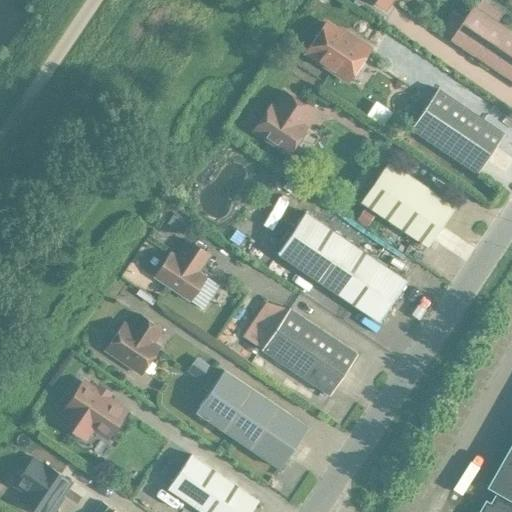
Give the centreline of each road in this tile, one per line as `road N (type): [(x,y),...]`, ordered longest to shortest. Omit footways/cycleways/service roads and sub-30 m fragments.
road 1 (unclassified): [(317,511),(511,222)]
road 2 (unclassified): [(0,137),(92,0)]
